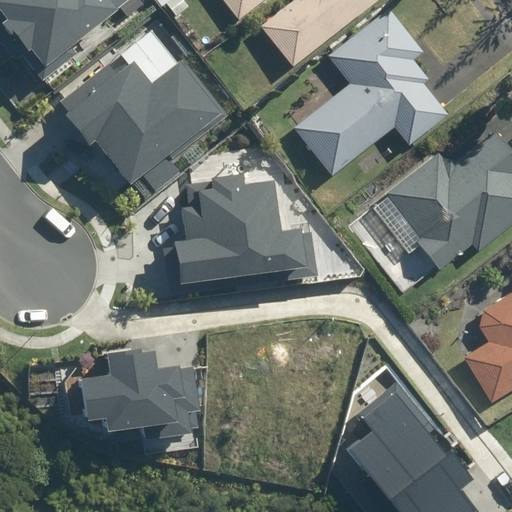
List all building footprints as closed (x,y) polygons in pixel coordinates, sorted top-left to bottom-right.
[(0,0),(0,23),(40,75),(113,19),(106,10),(119,0),(0,0)] [(290,65),(374,0),(222,0),(238,20),(263,0),(291,0),(259,25),(290,65)] [(421,50),(387,8),(328,54),(349,82),(294,125),(332,174),(392,126),(406,143),(445,112),(422,83),(427,79),(411,58),(421,50)] [(93,136),(125,179),(216,110),(157,33),(60,107),(86,141),(93,136)] [(511,153),(494,132),(457,158),(436,159),(389,197),(394,203),(378,216),(408,253),(418,245),(439,270),(470,244),(477,252),(511,222),(511,153)] [(161,241),(168,289),(314,270),(308,222),(277,226),(270,168),(175,180),(183,238),(161,241)] [(484,340),(462,355),(491,403),(511,390),(511,292),(504,302),(502,302),(500,302),(499,302),(497,302),(495,303),(494,303),(492,304),(491,304),(489,305),(488,306),(487,307),(485,308),(484,309),(483,311),(482,312),(481,313),(480,315),(480,316),(479,318),(479,320),(478,321),(478,323),(478,325),(478,326),(478,328),(479,330),(479,331),(480,333),(480,334),(481,336),(482,337),(483,339),(484,340)] [(105,368),(74,373),(83,428),(137,420),(140,440),(187,433),(184,413),(196,412),(189,363),(175,365),(174,358),(153,361),(150,342),(102,349),(105,368)] [(342,444),(388,511),(460,511),(481,498),(397,374),(352,404),(368,427),(342,444)]
